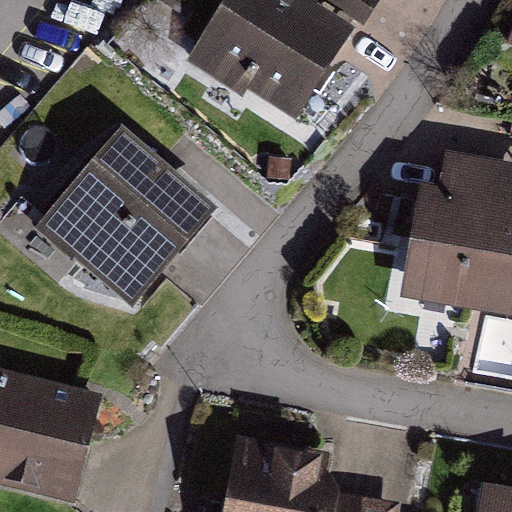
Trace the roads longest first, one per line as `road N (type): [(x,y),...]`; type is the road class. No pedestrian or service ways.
road 1 (residential): [(214,328),(407,99),(468,0)]
road 2 (residential): [(214,328),(511,398)]
